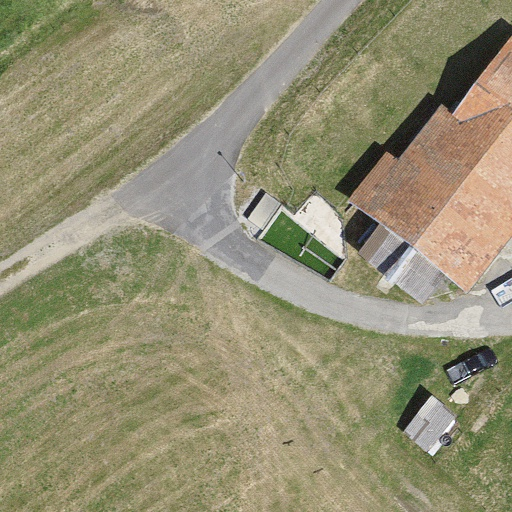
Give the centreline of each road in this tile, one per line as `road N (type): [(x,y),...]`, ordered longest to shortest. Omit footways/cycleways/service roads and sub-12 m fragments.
road 1 (residential): [(336,0),(126,196)]
road 2 (track): [(126,196),(0,275)]
